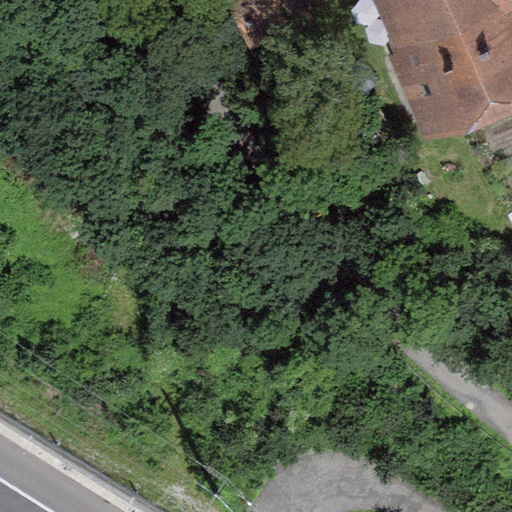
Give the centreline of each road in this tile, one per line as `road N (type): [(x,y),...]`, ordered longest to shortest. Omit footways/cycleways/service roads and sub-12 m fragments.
road 1 (residential): [(119,0),(347,290),(511,421)]
road 2 (residential): [(420,511),(397,496),(353,485),(309,511)]
